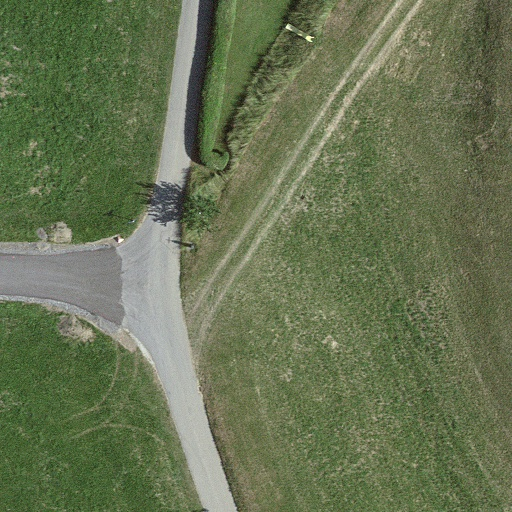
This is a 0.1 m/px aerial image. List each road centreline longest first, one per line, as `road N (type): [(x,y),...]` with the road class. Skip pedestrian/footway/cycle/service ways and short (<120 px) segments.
road 1 (unclassified): [(154,287),(199,0)]
road 2 (unclassified): [(222,511),(154,287)]
road 3 (residential): [(154,287),(0,276)]
